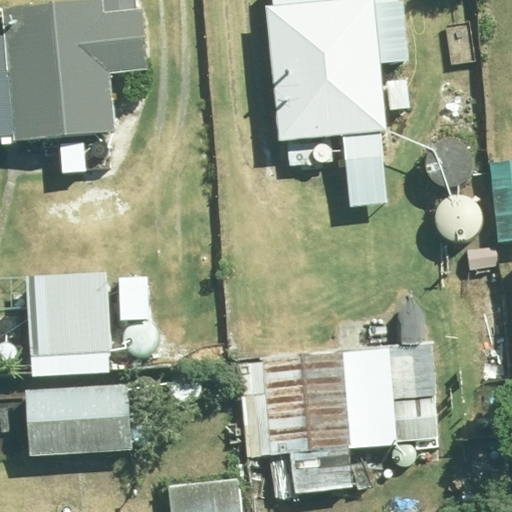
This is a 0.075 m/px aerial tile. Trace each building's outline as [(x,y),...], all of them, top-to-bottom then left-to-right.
[(407,69),(402,3),(277,11),(287,171),(325,169),(323,141),(383,137),(379,70),(407,69)] [(143,79),(143,18),(17,17),(16,143),(114,144),(114,79),(143,79)] [(511,183),(490,186),(496,246),(511,243),(511,183)] [(107,279),(36,283),(40,362),(155,357),(154,322),(109,324),(107,279)] [(243,360),(246,457),(278,456),(280,494),(397,490),(395,429),(435,427),(432,353),(243,360)] [(132,458),(130,392),(28,396),(30,462),(132,458)] [(241,511),(240,487),(170,491),(170,511),(241,511)]
